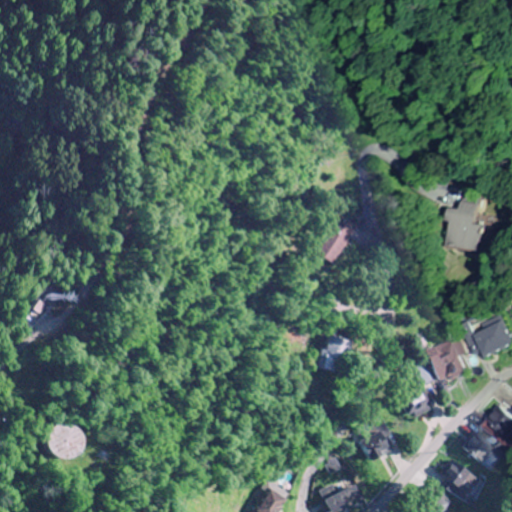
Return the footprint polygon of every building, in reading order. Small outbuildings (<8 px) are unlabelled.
[(490,253),(492,227),(483,226),(485,205),(464,203),(461,251),(490,253)] [(511,347),(511,345),(501,317),(464,330),(472,352),(481,349),(484,358),(511,347)] [(350,342),(323,337),(316,370),(343,376),(350,342)] [(468,373),(453,340),(426,352),(441,384),(468,373)] [(431,419),(433,394),(406,392),(404,416),(431,419)] [(510,440),(511,438),(511,415),(501,405),(488,420),(510,440)] [(81,460),(81,427),(52,427),(52,460),(81,460)] [(375,464),(395,448),(382,431),(362,448),(375,464)] [(462,446),(480,464),(495,449),(477,431),(462,446)] [(465,504),(482,486),(458,461),(440,479),(465,504)] [(323,492),(332,511),(347,511),(366,503),(358,485),(338,495),(334,487),(323,492)]
